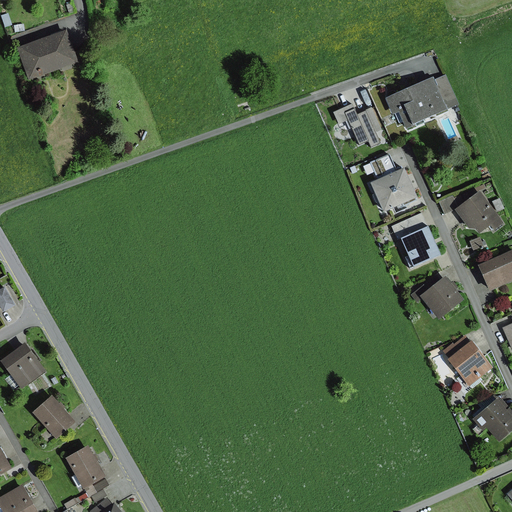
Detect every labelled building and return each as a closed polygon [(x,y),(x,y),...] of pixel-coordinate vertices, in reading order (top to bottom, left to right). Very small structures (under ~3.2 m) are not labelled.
[(65,31),(15,49),(27,82),(77,64),(65,31)] [(88,48),(75,52),(80,66),(92,61),(88,48)] [(431,78),(383,100),(391,117),(394,116),(398,125),(401,124),(405,131),(423,122),(423,121),(458,105),(445,75),(433,81),(431,78)] [(357,114),(352,104),(332,113),(337,126),(347,122),(358,146),(368,142),(371,148),(380,144),(375,133),(381,131),(371,108),(357,114)] [(403,169),(396,173),(388,155),(369,163),(369,164),(373,173),(377,181),(369,185),(382,214),(416,199),(403,169)] [(373,173),(369,164),(362,167),(366,176),(373,173)] [(452,196),(438,203),(444,215),(452,211),(471,197),(468,194),(473,192),(472,190),(453,199),(452,196)] [(471,197),(452,211),(467,230),(474,230),(478,235),(488,228),(492,233),(503,224),(478,192),(471,197)] [(504,209),(499,199),(491,202),(496,213),(504,209)] [(399,240),(427,228),(427,227),(421,213),(391,227),(397,241),(399,240)] [(427,228),(399,240),(412,269),(440,257),(427,228)] [(479,237),(469,241),(473,251),(483,247),(479,237)] [(511,251),(476,267),(488,293),(511,282),(511,251)] [(430,279),(410,296),(416,303),(421,300),(438,321),(463,301),(456,291),(458,289),(453,283),(450,285),(444,277),(435,285),(430,279)] [(14,307),(4,288),(0,290),(0,309),(2,313),(14,307)] [(511,321),(511,323),(501,329),(511,353),(511,318),(511,319),(511,321)] [(443,352),(449,359),(447,361),(469,388),(470,387),(472,389),(482,381),(480,379),(492,369),(470,342),(469,342),(465,337),(453,346),(452,345),(443,352)] [(27,341),(2,358),(22,388),(48,370),(27,341)] [(34,411),(57,437),(77,420),(54,393),(34,411)] [(474,419),(495,402),(491,397),(477,404),(481,409),(471,416),(474,419)] [(474,419),(471,421),(476,427),(472,431),(478,437),(486,430),(497,444),(511,431),(511,419),(511,418),(511,413),(508,409),(505,412),(495,401),(495,402),(474,419)] [(0,474),(14,467),(0,442),(0,474)] [(90,443),(67,456),(76,473),(72,475),(79,488),(84,486),(85,487),(93,482),(107,474),(90,443)] [(107,478),(94,485),(98,491),(110,484),(107,478)] [(98,491),(94,485),(93,482),(85,487),(89,496),(98,491)] [(24,483),(0,496),(0,511),(39,511),(41,511),(24,483)] [(104,489),(92,496),(95,502),(108,495),(104,489)] [(90,511),(91,511),(123,511),(115,501),(113,503),(108,497),(90,511)]
